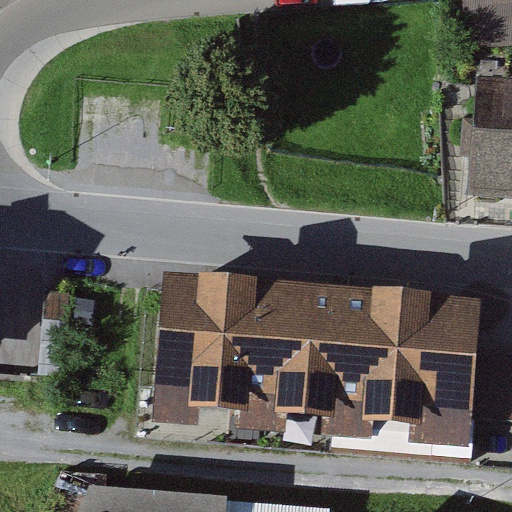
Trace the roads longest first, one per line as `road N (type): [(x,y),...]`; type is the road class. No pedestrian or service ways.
road 1 (residential): [(0,226),(511,262)]
road 2 (residential): [(0,49),(57,10),(115,0)]
